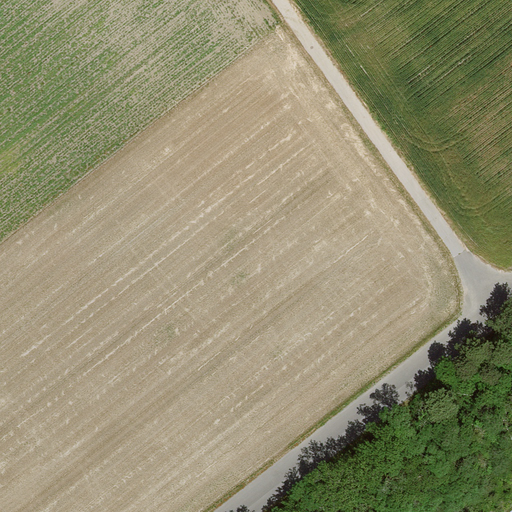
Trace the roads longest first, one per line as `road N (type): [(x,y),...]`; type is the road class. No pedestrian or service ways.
road 1 (track): [(278,0),(500,304)]
road 2 (unclassified): [(235,511),(511,295)]
